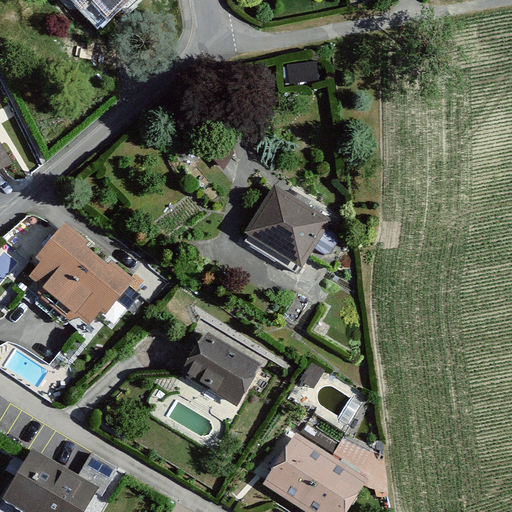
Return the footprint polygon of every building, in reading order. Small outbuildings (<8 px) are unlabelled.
[(100,0),(113,13),(126,0),(100,0)] [(204,132),(188,111),(178,118),(194,139),(204,132)] [(236,152),(221,129),(205,145),(225,168),(236,152)] [(0,139),(0,168),(12,162),(0,139)] [(329,218),(278,188),(247,239),(296,268),(312,241),(328,251),(338,234),(325,226),(329,218)] [(32,260),(23,277),(83,321),(129,276),(62,221),(27,256),(32,260)] [(260,367),(207,335),(185,371),(238,403),(260,367)] [(325,369),(312,362),(302,380),(315,387),(325,369)] [(334,460),(298,437),(270,481),(318,511),(343,511),(364,479),(356,475),(370,453),(347,439),(334,460)] [(85,511),(98,490),(35,455),(7,506),(18,511),(85,511)]
